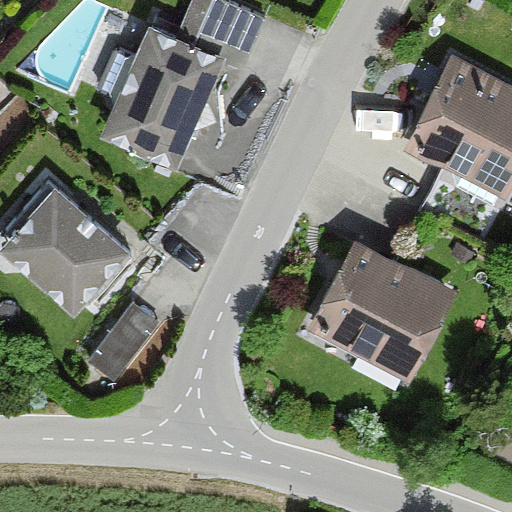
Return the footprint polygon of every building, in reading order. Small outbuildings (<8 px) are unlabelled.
[(259,28),(195,0),(192,0),(175,41),(150,30),(105,133),(205,177),(245,86),(235,82),(259,28)] [(511,189),(511,91),(455,61),(406,151),(504,204),(511,189)] [(133,258),(51,193),(2,256),(84,320),(133,258)] [(453,297),(358,244),(307,335),(401,388),(453,297)] [(154,332),(124,310),(85,365),(115,386),(154,332)]
